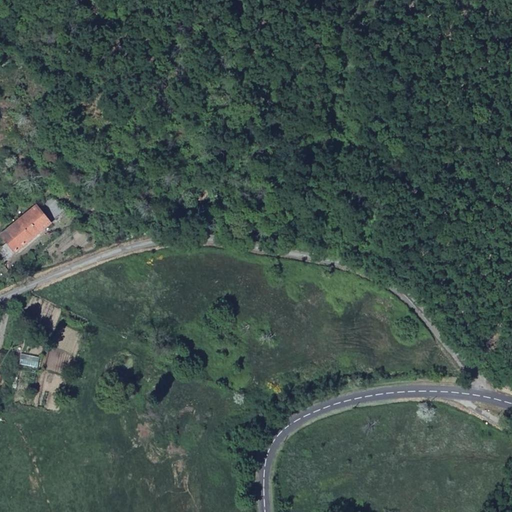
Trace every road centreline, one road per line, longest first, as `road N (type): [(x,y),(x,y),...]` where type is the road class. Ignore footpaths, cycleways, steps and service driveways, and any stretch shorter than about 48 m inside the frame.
road 1 (unclassified): [(0,301),(149,243),(220,240),(324,259),(388,282),(482,382),(484,394)]
road 2 (secondary): [(266,511),(269,447),(289,427),(380,395),(472,393)]
